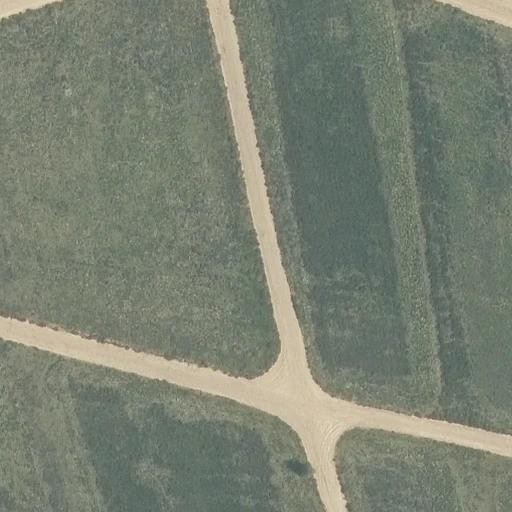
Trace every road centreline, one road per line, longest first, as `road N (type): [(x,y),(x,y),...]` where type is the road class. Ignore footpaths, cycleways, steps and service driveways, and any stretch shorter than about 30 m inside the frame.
road 1 (track): [(336,511),(305,409),(215,0)]
road 2 (track): [(305,409),(0,326)]
road 3 (track): [(305,409),(511,448)]
